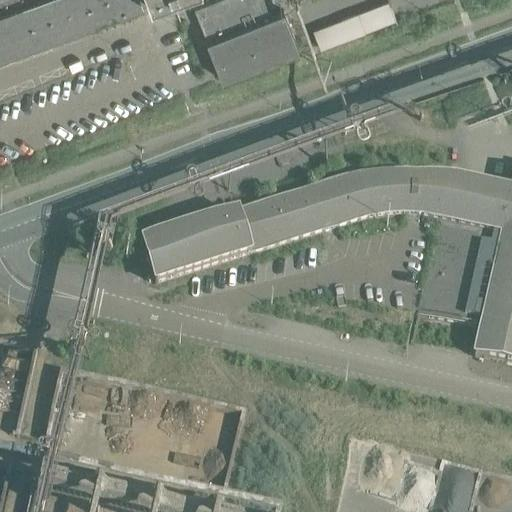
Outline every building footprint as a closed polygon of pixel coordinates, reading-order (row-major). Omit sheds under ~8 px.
[(0,0),(0,57),(47,40),(62,35),(116,15),(136,8),(142,6),(159,0),(0,0)] [(263,0),(210,0),(193,7),(222,79),(297,49),(282,11),(269,16),(263,0)] [(387,0),(311,29),(318,48),(394,19),(387,0)] [(417,314),(480,329),(474,358),(511,366),(511,172),(507,171),(502,191),(449,179),(428,176),(404,174),(381,175),(359,178),(337,184),(142,245),(155,285),(349,224),(365,220),(386,217),(405,216),(423,218),(438,221),(417,314)] [(185,511),(87,491),(83,496),(82,488),(75,486),(75,493),(71,498),(76,502),(67,511),(185,511)]
